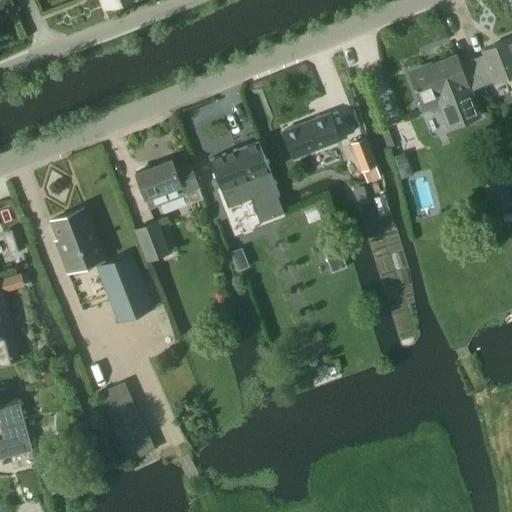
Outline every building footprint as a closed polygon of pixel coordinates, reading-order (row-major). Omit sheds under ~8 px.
[(484,55),(474,59),(483,85),(501,78),(502,82),(510,79),(509,75),(511,73),(511,40),(483,51),(484,55)] [(456,55),(410,72),(420,98),(417,104),(419,109),(424,112),(440,105),(449,128),(479,116),(469,91),(483,85),(474,59),(460,64),(456,55)] [(329,113),(283,130),(292,156),(338,138),(329,113)] [(366,137),(350,143),(361,171),(377,165),(366,137)] [(239,199),(252,195),(262,221),(283,212),(277,195),(279,194),(270,170),(258,140),(209,159),(221,189),(234,184),(239,199)] [(171,158),(135,171),(149,207),(184,195),(187,202),(203,197),(191,163),(174,168),(171,158)] [(485,172),(494,206),(511,201),(511,196),(504,167),(485,172)] [(84,206),(53,218),(61,236),(73,269),(75,273),(90,267),(88,263),(94,260),(96,265),(104,262),(102,257),(104,257),(84,206)] [(147,259),(169,250),(157,220),(135,229),(147,259)] [(11,251),(25,246),(19,227),(5,232),(11,251)] [(336,238),(322,243),(333,272),(347,266),(336,238)] [(242,248),(231,252),(239,270),(249,266),(242,248)] [(128,254),(101,264),(121,318),(148,307),(128,254)] [(19,356),(0,295),(0,355),(2,361),(19,356)] [(99,393),(132,460),(155,450),(121,382),(99,393)] [(0,424),(4,438),(0,439),(0,456),(30,448),(18,404),(0,408),(0,424)] [(75,460),(49,476),(63,497),(85,480),(75,460)]
